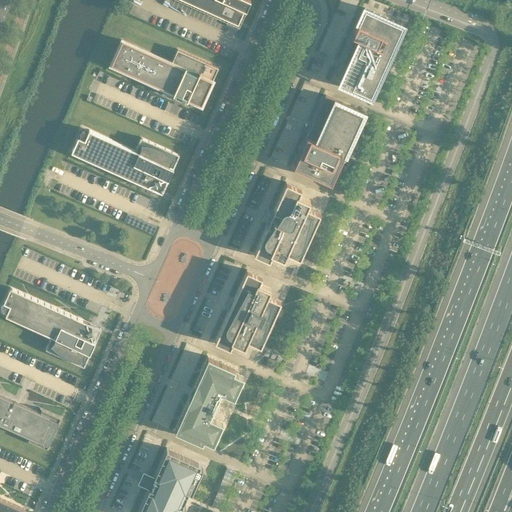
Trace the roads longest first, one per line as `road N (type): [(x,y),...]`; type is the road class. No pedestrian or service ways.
road 1 (motorway): [(511,162),(376,511)]
road 2 (unclassified): [(214,242),(312,21),(311,0)]
road 3 (unclassified): [(277,0),(175,225)]
road 4 (motorway): [(511,284),(421,511)]
road 5 (unclassified): [(136,313),(47,511)]
road 6 (unclassified): [(93,511),(174,329)]
road 7 (unclassified): [(0,217),(151,279)]
road 8 (motorway): [(456,511),(511,374)]
